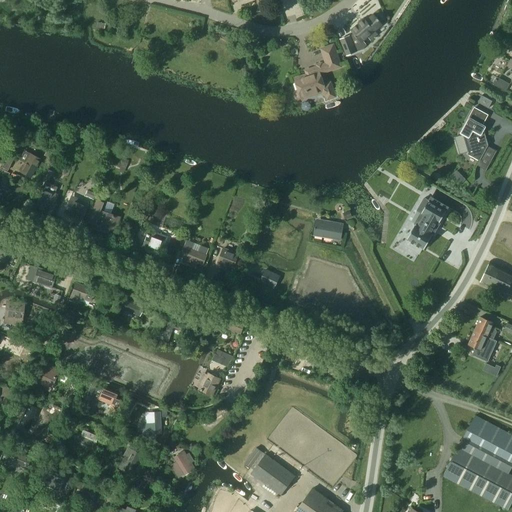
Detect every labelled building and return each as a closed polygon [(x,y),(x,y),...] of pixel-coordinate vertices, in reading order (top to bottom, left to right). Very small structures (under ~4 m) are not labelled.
[(365,19),(351,30),(354,34),(350,37),(350,36),(340,39),(346,55),(356,52),(354,47),(361,42),(368,37),(372,41),(379,36),(375,31),(382,25),(379,20),(378,18),(377,19),(374,15),(367,21),(365,19)] [(299,98),(302,98),(322,92),(323,94),(325,95),(326,95),(328,100),(337,97),(332,81),(324,83),(321,73),(341,66),(334,45),(322,49),(326,63),(305,70),(307,74),(295,78),(299,90),(297,93),(299,98)] [(510,84),(497,76),(493,84),(506,91),(510,84)] [(492,101),(482,95),(478,102),(489,108),(492,101)] [(463,134),(455,137),(460,154),(469,151),(468,154),(480,160),(488,146),(488,145),(484,129),(486,127),(486,126),(485,126),(483,125),(480,123),(484,116),(474,111),(470,118),(469,118),(461,132),(461,133),(462,133),(463,134)] [(18,174),(28,179),(39,159),(28,153),(18,174)] [(6,156),(3,161),(4,165),(7,166),(10,165),(13,159),(12,156),(8,154),(6,156)] [(47,169),(42,176),(48,179),(52,172),(47,169)] [(462,188),(467,180),(450,171),(446,179),(452,183),(451,184),(456,187),(457,186),(462,188)] [(37,191),(33,202),(49,209),(54,196),(53,196),(40,191),(39,190),(38,189),(37,191)] [(87,190),(85,196),(93,199),(94,197),(95,194),(87,190)] [(417,211),(423,214),(417,225),(416,224),(407,240),(408,241),(406,245),(405,245),(405,246),(419,254),(420,253),(419,253),(422,249),(424,250),(433,234),(431,233),(438,223),(439,223),(446,211),(424,198),(417,211)] [(68,201),(63,213),(80,220),(85,208),(68,201)] [(98,211),(92,227),(109,233),(110,230),(115,215),(110,213),(99,209),(98,211)] [(352,217),(349,210),(342,213),(345,220),(352,217)] [(340,240),(341,235),(343,224),(318,219),(315,235),(340,240)] [(246,233),(243,240),(245,241),(249,242),(252,235),(248,234),(246,233)] [(145,235),(142,245),(160,252),(164,241),(145,235)] [(1,236),(0,237),(0,249),(13,255),(17,242),(1,236)] [(168,244),(165,250),(172,253),(174,247),(168,244)] [(207,255),(183,246),(179,256),(203,265),(207,255)] [(223,247),(218,262),(234,268),(239,255),(231,252),(232,250),(223,247)] [(505,295),(511,280),(511,271),(490,261),(480,283),(505,295)] [(37,268),(33,281),(51,288),(55,275),(37,268)] [(280,276),(265,269),(259,281),(275,289),(280,276)] [(83,286),(82,287),(75,285),(71,296),(90,303),(94,291),(88,289),(88,288),(83,286)] [(119,298),(115,308),(139,316),(143,306),(119,298)] [(7,300),(6,314),(23,316),(24,302),(7,300)] [(240,334),(245,324),(223,315),(219,326),(240,334)] [(480,317),(475,330),(487,336),(487,337),(493,339),(496,332),(496,329),(491,327),(493,323),(480,317)] [(185,325),(167,319),(164,325),(167,326),(165,331),(160,330),(156,340),(167,343),(172,328),(183,332),(185,325)] [(153,334),(157,328),(151,325),(147,330),(153,334)] [(488,361),(494,346),(496,341),(493,339),(487,337),(487,336),(475,330),(468,344),(475,348),(473,354),(488,361)] [(32,335),(30,341),(36,343),(38,337),(32,335)] [(24,345),(4,337),(0,347),(0,348),(20,355),(24,345)] [(227,354),(218,349),(215,354),(221,356),(225,358),(227,354)] [(375,352),(369,350),(367,355),(373,358),(375,352)] [(218,363),(225,367),(228,360),(225,358),(221,356),(218,363)] [(35,377),(32,384),(38,387),(41,380),(52,386),(58,373),(60,370),(50,365),(43,362),(41,364),(35,377)] [(483,370),(497,377),(501,367),(496,365),(495,367),(486,363),(483,370)] [(362,369),(359,377),(365,379),(368,372),(362,369)] [(221,379),(209,373),(201,390),(213,395),(221,379)] [(94,385),(90,395),(111,403),(108,409),(115,412),(121,399),(113,396),(115,392),(100,386),(99,388),(94,385)] [(29,403),(21,422),(30,425),(37,407),(29,403)] [(221,406),(207,417),(202,421),(206,427),(212,422),(225,412),(221,406)] [(154,423),(141,423),(142,437),(155,443),(155,434),(161,433),(160,412),(153,412),(154,423)] [(119,416),(116,424),(123,427),(126,420),(125,421),(119,416)] [(180,440),(190,420),(183,416),(173,436),(180,440)] [(79,435),(76,441),(93,449),(96,443),(79,435)] [(56,439),(53,446),(59,448),(62,442),(56,439)] [(170,440),(167,445),(173,448),(176,444),(170,440)] [(511,502),(511,474),(458,446),(443,476),(508,510),(511,502)] [(141,455),(127,447),(122,456),(123,457),(117,468),(130,475),(136,464),(138,466),(141,461),(139,459),(141,455)] [(244,464),(251,469),(263,452),(256,447),(244,464)] [(24,469),(31,456),(15,449),(9,461),(24,469)] [(194,467),(190,461),(192,460),(187,452),(184,454),(182,451),(173,456),(174,457),(172,458),(182,473),(183,475),(190,471),(190,469),(194,467)] [(266,454),(251,473),(260,480),(281,496),(296,476),(266,454)] [(47,465),(40,484),(58,490),(65,472),(47,465)] [(79,481),(74,494),(91,501),(96,487),(79,481)] [(342,511),(343,511),(327,498),(313,488),(295,511),(342,511)] [(160,508),(158,501),(152,503),(154,510),(160,508)]
